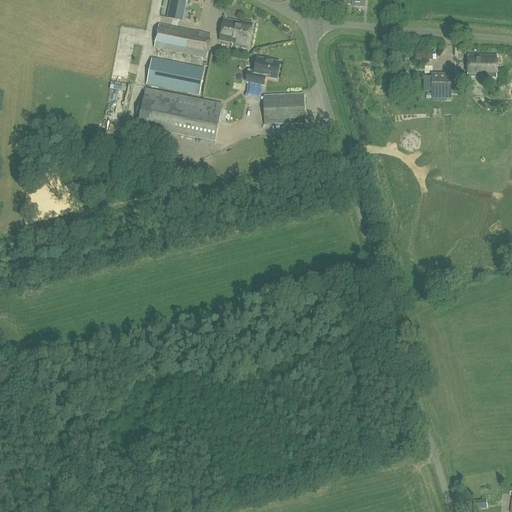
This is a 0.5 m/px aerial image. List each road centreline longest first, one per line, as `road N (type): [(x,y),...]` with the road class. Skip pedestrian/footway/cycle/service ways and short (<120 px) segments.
road 1 (unclassified): [(452,511),(304,19)]
road 2 (track): [(0,246),(343,163)]
road 3 (unclassified): [(304,19),(511,40)]
